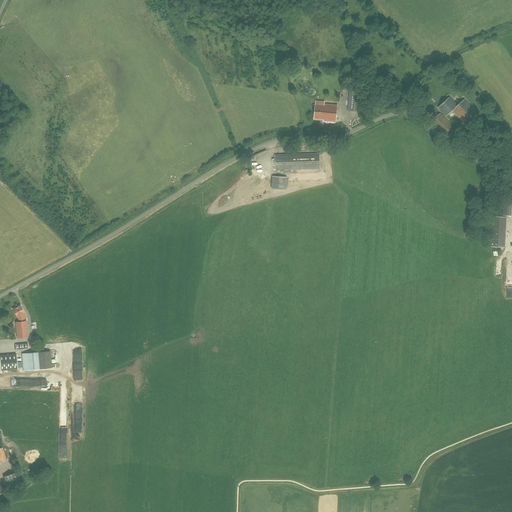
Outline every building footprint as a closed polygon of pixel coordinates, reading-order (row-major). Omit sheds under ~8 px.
[(465,83),(462,86),(467,92),(470,90),(465,83)] [(360,112),(362,91),(349,90),(348,111),(360,112)] [(445,115),(457,105),(450,96),(438,107),(445,115)] [(463,121),(475,110),(464,99),(453,110),(463,121)] [(336,122),(337,105),(324,104),(324,105),(316,104),(314,119),(325,120),(325,121),(336,122)] [(444,135),(453,126),(440,113),(432,121),(444,135)] [(276,170),(320,168),(320,153),(275,154),(276,170)] [(271,188),(286,189),(287,177),(272,176),(271,188)] [(503,200),(502,215),(511,215),(511,201),(503,200)] [(506,217),(491,216),(489,246),(504,247),(506,217)] [(17,338),(28,337),(26,318),(26,317),(23,313),(24,312),(20,306),(13,309),(17,316),(20,322),(15,322),(17,338)] [(50,351),(45,352),(22,353),(24,370),(46,368),(52,368),(50,351)] [(0,366),(0,370),(17,369),(16,354),(0,355),(0,366)]
